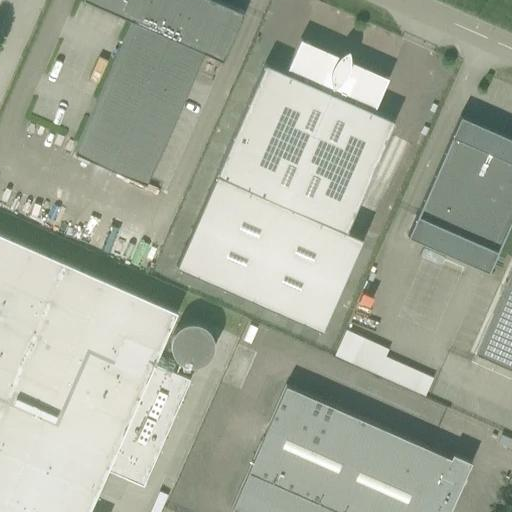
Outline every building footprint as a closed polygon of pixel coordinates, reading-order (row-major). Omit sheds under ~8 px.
[(87,0),(132,20),(74,151),(146,183),(204,51),(223,60),(244,12),(217,0),(87,0)] [(286,72),(265,63),(175,266),(321,331),(362,238),(345,230),(394,119),(373,110),(388,77),(386,76),(382,83),(379,81),(367,72),(354,64),(350,61),(350,59),(349,59),(349,60),(339,56),(340,55),(339,54),(338,56),(322,51),(306,48),(303,48),(300,46),(303,39),(300,38),(286,72)] [(511,264),(474,351),(511,368),(511,137),(460,115),(407,236),(489,271),(511,217),(511,264)] [(0,232),(0,511),(87,511),(107,468),(143,484),(190,378),(154,363),(177,310),(0,232)] [(346,328),(335,354),(426,392),(433,375),(386,355),(389,346),(346,328)] [(456,454),(428,442),(426,445),(285,383),(231,506),(244,511),(448,511),(471,461),(456,454)]
